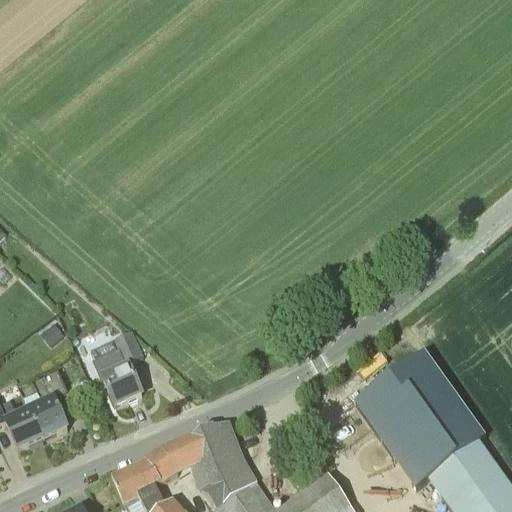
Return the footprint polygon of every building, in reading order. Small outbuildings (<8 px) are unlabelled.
[(39,339),(48,352),(63,341),(53,328),(39,339)] [(141,362),(130,338),(114,345),(125,369),(141,362)] [(134,383),(128,369),(128,368),(101,380),(116,413),(142,401),(134,383)] [(67,434),(55,405),(68,399),(58,375),(32,387),(37,398),(24,404),(28,414),(43,445),(67,434)] [(43,445),(28,414),(6,424),(0,410),(0,431),(6,429),(18,456),(43,445)] [(164,457),(146,468),(111,484),(123,511),(125,511),(138,507),(140,511),(189,511),(180,501),(166,511),(165,511),(157,492),(161,490),(163,492),(178,480),(191,474),(196,489),(209,511),(217,511),(257,486),(252,478),(250,478),(245,465),(231,432),(230,428),(213,435),(213,434),(177,451),(164,457)] [(511,511),(511,493),(478,447),(428,484),(449,511),(511,511)] [(285,511),(350,511),(328,482),(285,511)] [(272,511),(257,486),(217,511),(272,511)]
